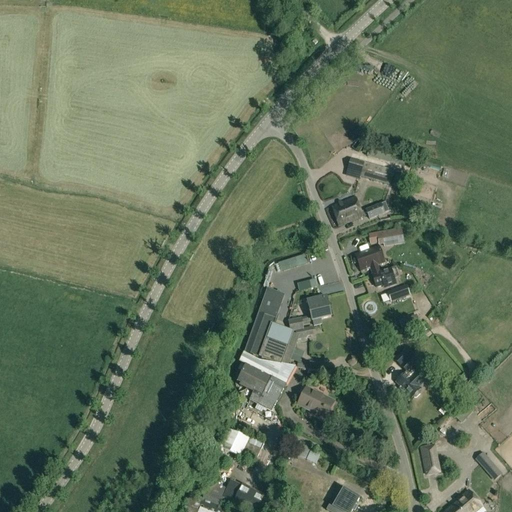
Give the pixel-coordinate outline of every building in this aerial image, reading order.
[(351,161),(348,170),(361,174),(359,178),(390,187),(394,172),(364,163),(363,164),(351,161)] [(406,191),(409,180),(396,176),(393,187),(406,191)] [(362,217),(355,199),(332,208),(339,226),(362,217)] [(385,203),(381,205),(381,204),(365,210),(369,221),(385,214),(389,212),(385,203)] [(435,227),(441,211),(418,203),(415,212),(418,213),(416,221),(435,227)] [(376,235),(378,244),(384,243),(384,247),(404,244),(402,230),(376,235)] [(380,273),(377,265),(384,263),(378,248),(355,256),(361,271),(370,268),(372,275),(372,276),(380,273)] [(278,261),(280,270),(306,266),(304,256),(278,261)] [(380,273),(372,276),(376,290),(388,285),(389,288),(396,285),(394,279),(399,277),(396,268),(390,270),(380,273)] [(341,282),(333,284),(335,290),(343,287),(341,282)] [(387,293),(391,303),(410,296),(407,286),(387,293)] [(277,314),(280,306),(284,296),(267,290),(263,300),(244,353),(279,365),(288,367),(291,361),(295,350),(297,344),(298,342),(299,338),(296,337),(292,335),(288,348),(268,340),(273,326),(277,314)] [(330,318),(326,298),(307,302),(312,322),(313,322),(314,327),(322,325),(321,320),(330,318)] [(296,337),(299,338),(298,342),(298,344),(307,342),(306,337),(308,337),(306,329),(304,330),(302,325),(301,320),(301,319),(288,322),(291,332),(291,333),(295,332),(296,337)] [(396,383),(410,399),(412,397),(414,399),(417,399),(420,395),(420,392),(419,391),(420,390),(418,388),(423,384),(411,370),(418,364),(412,357),(411,357),(410,356),(411,355),(406,350),(394,361),(399,366),(400,365),(401,366),(400,367),(406,374),(396,383)] [(279,365),(258,362),(243,354),(238,363),(241,364),(286,387),(296,368),(288,367),(279,365)] [(272,413),(286,387),(241,364),(237,371),(242,373),(237,383),(240,385),(239,387),(247,391),(241,403),(249,408),(248,411),(270,423),(274,414),(272,413)] [(462,401),(473,390),(466,382),(454,393),(462,401)] [(334,404),(306,389),(298,405),(312,412),(311,414),(319,418),(320,417),(326,420),(334,404)] [(452,395),(440,407),(449,416),(461,404),(452,395)] [(466,404),(454,417),(460,423),(472,409),(466,404)] [(255,463),(264,443),(252,437),(250,441),(228,430),(199,492),(205,494),(203,500),(221,508),(222,505),(232,510),(235,505),(248,511),(268,511),(273,502),(243,486),(243,487),(231,481),(227,490),(213,484),(227,453),(241,459),(240,460),(247,464),(249,460),(255,463)] [(435,446),(420,449),(425,478),(440,475),(435,446)] [(502,475),(483,453),(475,460),(494,482),(502,475)] [(292,472),(293,479),(303,478),(302,471),(292,472)] [(304,478),(330,491),(333,483),(307,471),(304,478)] [(330,499),(337,502),(331,511),(351,511),(359,500),(337,487),(330,499)] [(229,511),(221,508),(203,500),(197,497),(198,495),(193,492),(187,505),(186,504),(185,507),(188,508),(186,511),(229,511)] [(455,507),(454,506),(446,511),(476,511),(482,508),(468,492),(457,501),(459,504),(455,507)] [(495,503),(487,503),(487,511),(492,511),(496,511),(495,503)]
